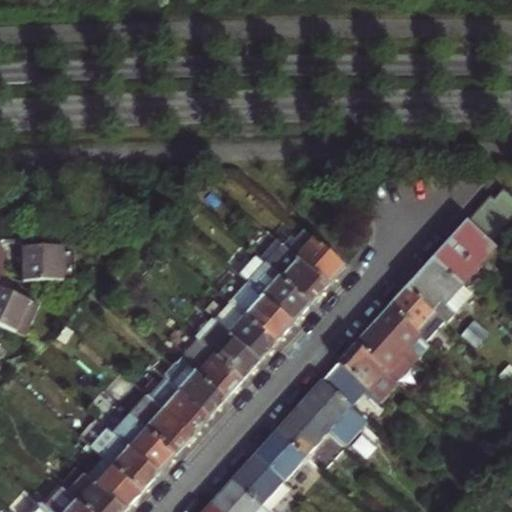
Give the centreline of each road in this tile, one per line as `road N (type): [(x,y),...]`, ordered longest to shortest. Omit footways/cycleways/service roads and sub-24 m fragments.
road 1 (primary): [(0,117),(511,106)]
road 2 (primary): [(511,67),(0,75)]
road 3 (residential): [(165,511),(369,286),(408,229)]
